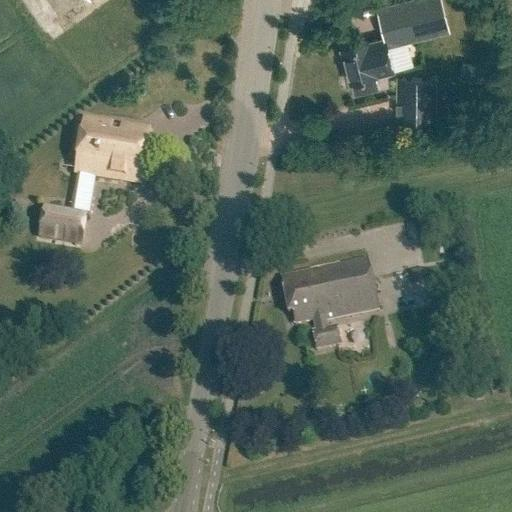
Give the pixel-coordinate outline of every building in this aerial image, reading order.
[(348,78),(349,82),(351,82),(354,92),(358,94),(375,90),(378,86),(375,76),(394,71),(388,47),(449,31),(441,0),(410,0),(377,8),(385,38),(341,49),(345,66),(343,69),(345,76),(348,78)] [(484,82),(486,65),(462,63),(460,79),(484,82)] [(436,129),(436,79),(396,79),(396,128),(436,129)] [(122,131),(112,129),(113,126),(83,121),(75,175),(142,185),(150,132),(122,128),(122,131)] [(84,237),(87,218),(43,212),(40,231),(84,237)] [(370,260),(304,273),(305,274),(282,278),(284,291),(283,291),(288,317),(293,316),(295,325),(314,322),(316,333),(313,333),(316,351),(340,347),(337,329),(327,331),(326,322),(380,312),(370,260)]
